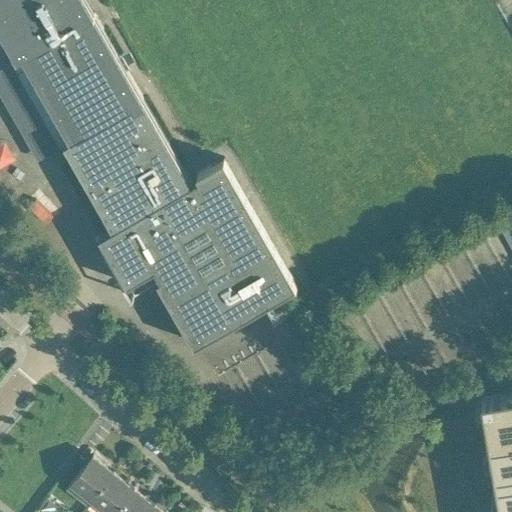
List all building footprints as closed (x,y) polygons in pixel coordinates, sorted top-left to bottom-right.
[(188,175),(87,0),(0,0),(0,3),(27,51),(0,67),(0,92),(22,130),(36,122),(52,150),(66,142),(113,225),(100,233),(105,242),(103,244),(106,243),(113,255),(110,256),(110,257),(113,255),(120,267),(117,269),(118,269),(120,268),(127,280),(124,281),(125,282),(127,281),(156,265),(162,275),(161,276),(165,283),(162,284),(166,291),(165,291),(166,292),(166,291),(195,342),(259,306),(297,283),(225,156),(211,164),(211,163),(210,163),(211,164),(197,172),(200,176),(191,181),(188,175)] [(511,511),(511,391),(508,392),(482,397),(483,398),(485,413),(491,447),(493,462),(498,491),(501,506),(501,511),(511,511)] [(87,504),(92,498),(115,470),(114,469),(113,471),(106,465),(107,464),(94,453),(66,488),(87,504)] [(109,511),(114,511),(135,486),(135,485),(133,487),(127,482),(128,480),(115,470),(92,498),(109,511)] [(147,511),(156,502),(155,502),(154,503),(147,498),(148,496),(135,486),(114,511),(147,511)] [(167,511),(156,502),(147,511),(167,511)]
